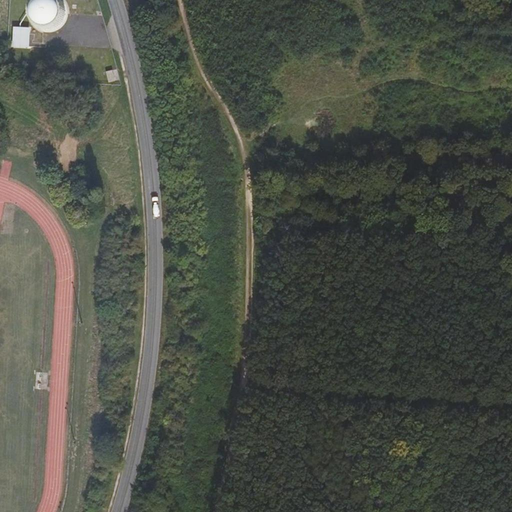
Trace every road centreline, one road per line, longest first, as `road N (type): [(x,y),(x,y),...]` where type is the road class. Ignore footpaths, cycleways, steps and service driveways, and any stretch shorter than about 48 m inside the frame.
road 1 (track): [(179,0),(248,177),(244,390),(217,511)]
road 2 (unclassified): [(117,511),(145,387),(155,233),(145,126),(114,0)]
